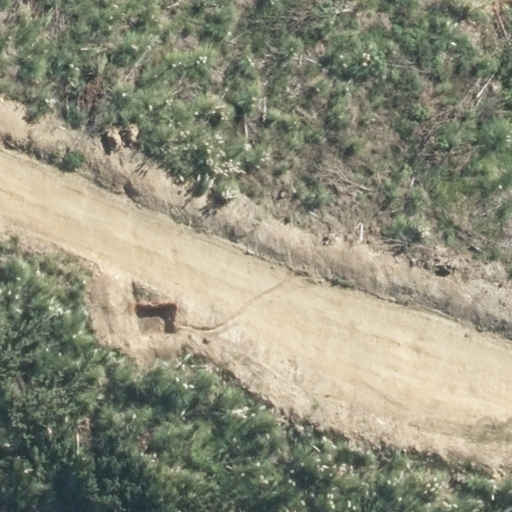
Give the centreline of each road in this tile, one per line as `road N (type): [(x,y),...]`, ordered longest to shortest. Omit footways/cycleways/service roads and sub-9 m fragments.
road 1 (trunk): [(385,0),(0,233)]
road 2 (trunk): [(0,114),(180,0)]
